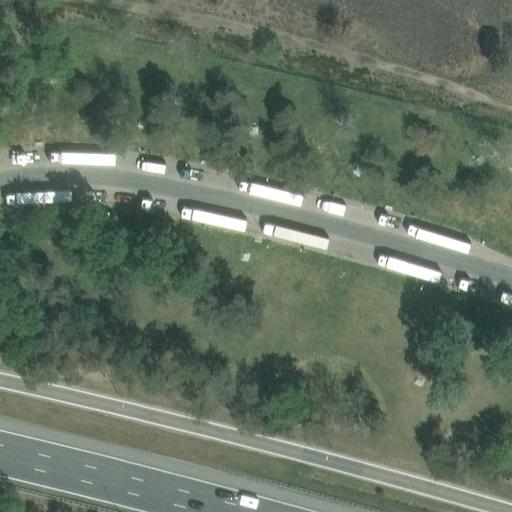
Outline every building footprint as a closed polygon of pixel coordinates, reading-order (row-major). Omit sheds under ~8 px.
[(70,164),(69,153),(11,154),(12,166),(70,164)] [(169,162),(166,174),(230,189),(233,177),(169,162)] [(69,188),(4,191),(4,202),(69,200),(69,188)] [(426,276),(429,266),(364,247),(361,257),(426,276)] [(461,276),(459,286),(498,293),(500,283),(461,276)]
